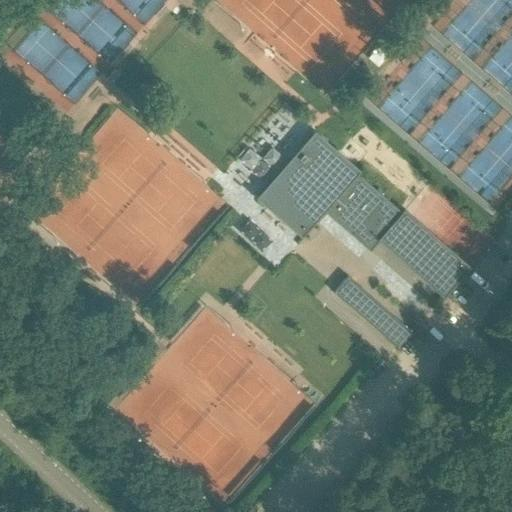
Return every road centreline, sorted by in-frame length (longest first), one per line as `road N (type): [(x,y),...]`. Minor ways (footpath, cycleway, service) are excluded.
road 1 (unclassified): [(376,511),(511,357)]
road 2 (unclassified): [(0,420),(99,511)]
